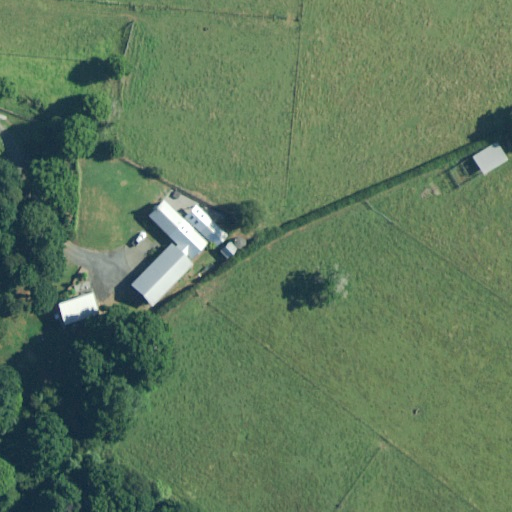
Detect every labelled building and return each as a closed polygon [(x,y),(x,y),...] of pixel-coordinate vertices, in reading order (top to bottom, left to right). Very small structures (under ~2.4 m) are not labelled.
[(480,175),(508,159),(496,139),(468,155),(480,175)] [(162,200),(146,215),(188,259),(204,243),(162,200)] [(225,236),(209,219),(196,231),(213,248),(225,236)] [(169,244),(128,284),(149,305),(190,266),(169,244)] [(97,313),(90,291),(57,302),(64,324),(97,313)]
